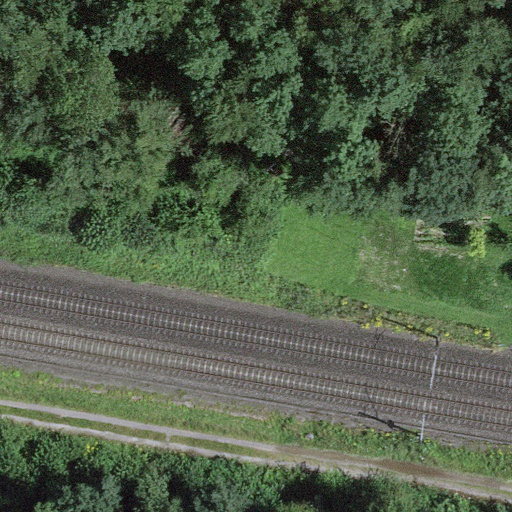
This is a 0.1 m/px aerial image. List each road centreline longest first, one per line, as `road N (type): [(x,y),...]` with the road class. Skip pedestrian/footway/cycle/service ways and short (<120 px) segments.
road 1 (track): [(0,409),(511,486)]
road 2 (track): [(511,189),(394,187),(320,165),(120,0)]
